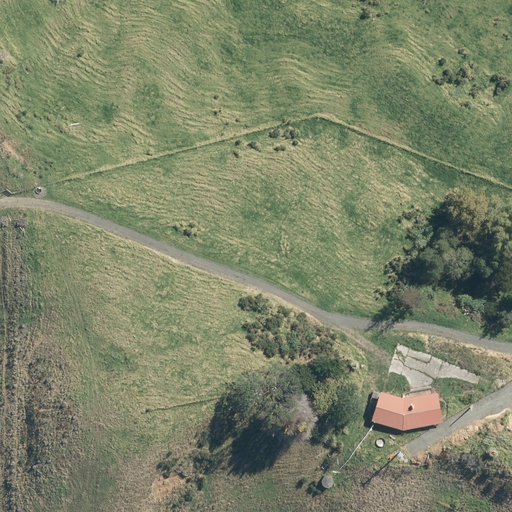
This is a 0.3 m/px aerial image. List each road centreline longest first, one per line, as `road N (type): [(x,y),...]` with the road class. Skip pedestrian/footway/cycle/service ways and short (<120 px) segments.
road 1 (track): [(511,391),(456,379),(363,331),(0,210)]
road 2 (track): [(511,347),(363,331)]
